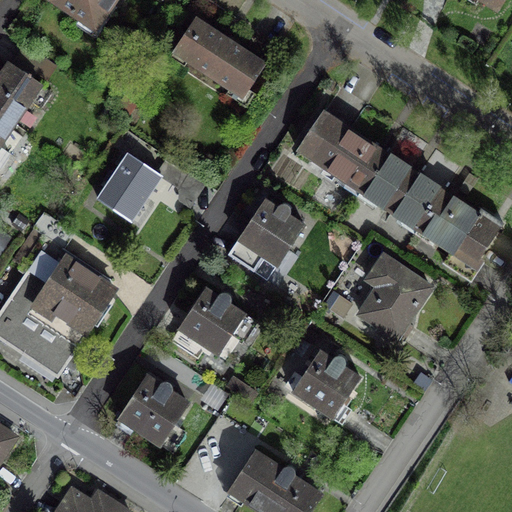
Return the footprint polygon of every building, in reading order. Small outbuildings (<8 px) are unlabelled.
[(133,0),(61,0),(57,7),(106,40),(133,0)] [(511,14),(511,0),(474,0),(507,22),(511,14)] [(280,71),(206,23),(178,67),(252,115),(280,71)] [(0,171),(54,93),(16,65),(0,89),(0,171)] [(511,233),(511,227),(329,111),(301,155),(485,276),(511,233)] [(163,177),(137,160),(106,208),(143,231),(166,193),(173,183),(163,177)] [(171,164),(163,177),(173,183),(166,193),(199,213),(213,191),(171,164)] [(314,229),(273,201),(244,244),(285,272),(314,229)] [(57,214),(0,312),(0,349),(69,389),(123,295),(62,260),(81,228),(57,214)] [(443,294),(389,256),(369,285),(381,292),(363,319),(406,348),(443,294)] [(269,328),(215,289),(175,344),(230,383),(269,328)] [(374,387),(327,355),(302,395),(348,426),(374,387)] [(202,409),(157,377),(128,422),(175,453),(202,409)] [(0,484),(30,438),(0,420),(0,484)] [(324,511),(332,501),(263,455),(236,497),(258,511),(324,511)] [(99,503),(76,490),(63,511),(136,511),(105,494),(99,503)]
